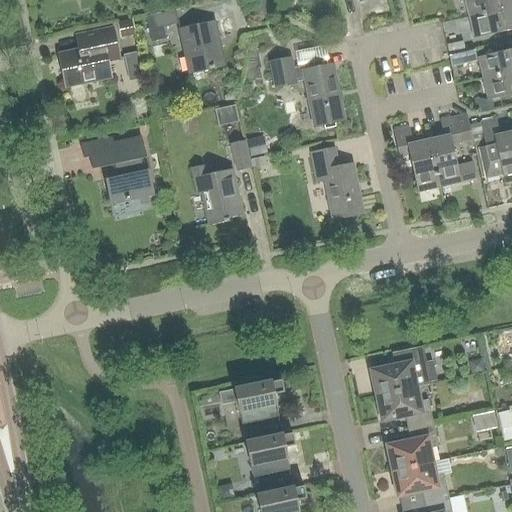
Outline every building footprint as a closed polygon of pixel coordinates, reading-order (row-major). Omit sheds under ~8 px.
[(511,0),(464,0),(468,17),(511,7),(511,0)] [(511,7),(468,17),(474,39),(511,31),(511,33),(511,7)] [(175,11),(144,17),(149,43),(165,40),(162,28),(177,25),(175,11)] [(189,74),(224,66),(214,22),(180,30),(189,74)] [(113,29),(75,37),(78,52),(61,55),(67,87),(108,78),(104,63),(119,59),(113,29)] [(511,49),(478,58),(483,79),(511,72),(511,49)] [(140,51),(128,52),(131,79),(143,78),(140,51)] [(451,67),(470,63),(468,51),(448,55),(451,67)] [(345,122),(333,65),(294,73),(291,58),(269,62),(275,89),(296,85),(296,83),(304,82),(313,128),(345,122)] [(511,72),(483,79),(488,101),(511,95),(511,72)] [(219,108),(223,125),(241,121),(238,104),(219,108)] [(452,145),(461,143),(472,140),(466,115),(440,121),(444,137),(429,141),(439,188),(461,183),(452,145)] [(481,130),(472,133),(475,146),(485,144),(485,146),(478,148),(485,178),(487,178),(498,175),(502,174),(504,183),(511,181),(511,131),(499,135),(496,120),(480,124),(481,130)] [(418,193),(439,188),(429,141),(413,144),(409,128),(394,132),(400,157),(409,155),(418,193)] [(91,170),(101,168),(106,167),(106,168),(109,180),(104,181),(109,205),(138,199),(139,204),(154,201),(140,139),(113,145),(112,140),(80,147),(83,159),(89,158),(91,170)] [(235,172),(236,172),(251,168),(245,141),(229,145),(235,172)] [(331,221),(363,214),(353,165),(338,168),(334,150),(310,155),(315,184),(323,182),(331,221)] [(227,219),(242,216),(232,170),(207,175),(205,166),(192,168),(198,196),(201,195),(208,226),(228,222),(227,219)] [(376,396),(415,388),(430,385),(430,382),(436,381),(432,362),(426,363),(422,347),(391,354),(394,367),(371,372),(372,374),(370,377),(371,385),(374,387),(376,396)] [(234,390),(241,425),(277,417),(273,395),(283,393),(280,380),(234,390)] [(415,388),(376,396),(381,421),(404,416),(407,429),(432,424),(427,400),(418,402),(415,388)] [(437,447),(432,424),(407,429),(410,442),(387,447),(387,449),(386,452),(387,460),(390,462),(392,471),(431,463),(428,449),(437,447)] [(242,429),(245,443),(260,440),(257,426),(242,429)] [(284,448),(294,446),(291,433),(260,440),(245,443),(252,478),(289,470),(284,448)] [(434,477),(431,463),(392,471),(397,496),(420,491),(423,504),(448,499),(443,475),(434,477)] [(256,496),(272,493),(268,479),(253,482),(256,496)] [(256,496),(259,511),(297,511),(295,501),(305,499),(303,486),(272,493),(256,496)] [(451,511),(448,499),(423,504),(424,511),(451,511)]
